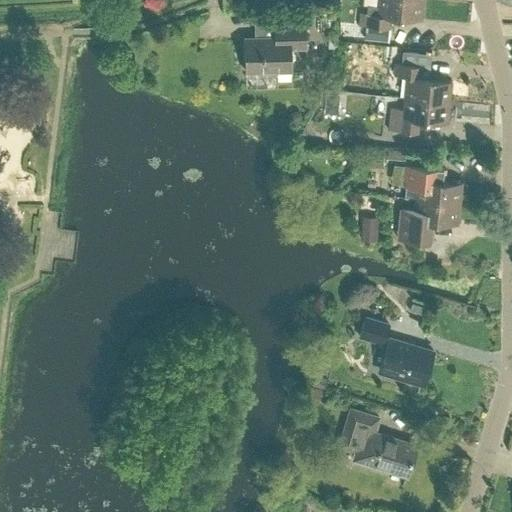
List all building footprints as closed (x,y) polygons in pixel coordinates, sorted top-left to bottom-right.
[(421,0),(377,0),(377,4),(366,3),(365,12),(358,11),(357,23),(364,24),(363,37),(387,40),(389,27),(386,26),(388,15),(419,18),(421,0)] [(291,48),(307,47),(306,20),(274,21),(275,35),(244,36),(245,70),(292,69),(291,48)] [(337,39),(328,39),(327,47),(337,47),(337,39)] [(405,76),(403,96),(450,100),(452,79),(428,77),(431,52),(402,49),(401,62),(394,62),(393,74),(405,76)] [(338,112),(339,93),(325,92),(324,111),(338,112)] [(450,100),(403,96),(402,107),(390,106),(388,129),(418,132),(419,119),(448,121),(450,100)] [(386,157),(408,158),(409,150),(386,149),(386,157)] [(416,185),(415,197),(457,201),(459,180),(442,179),(443,167),(404,163),(402,184),(416,185)] [(307,201),(314,202),(322,202),(322,191),(308,190),(307,201)] [(457,201),(415,197),(413,209),(398,207),(395,237),(428,240),(430,220),(455,222),(457,201)] [(378,216),(361,215),(359,238),(376,240),(378,216)] [(422,251),(422,262),(443,263),(443,251),(422,251)] [(383,370),(420,381),(424,382),(434,349),(386,335),(389,323),(364,316),(359,334),(383,341),(381,346),(389,348),(383,370)] [(327,377),(316,374),(313,384),(324,388),(327,377)] [(306,400),(308,401),(316,403),(321,388),(312,386),(310,385),(306,400)] [(336,443),(336,445),(352,450),(350,456),(403,472),(407,473),(417,442),(375,429),(380,415),(376,414),(348,405),(336,443)]
